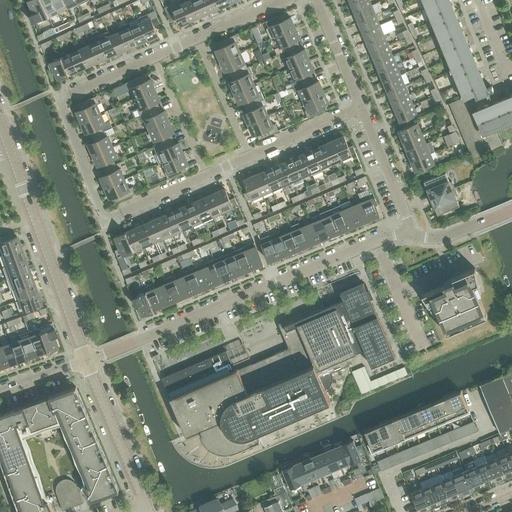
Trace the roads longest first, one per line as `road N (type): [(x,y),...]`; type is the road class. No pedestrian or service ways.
road 1 (residential): [(281,0),(62,99),(103,220),(362,108)]
road 2 (residential): [(86,361),(411,228)]
road 3 (residential): [(400,511),(385,475),(485,432),(472,402)]
road 4 (residential): [(86,361),(35,216)]
road 5 (residential): [(145,502),(86,361)]
road 6 (residential): [(411,228),(362,108)]
